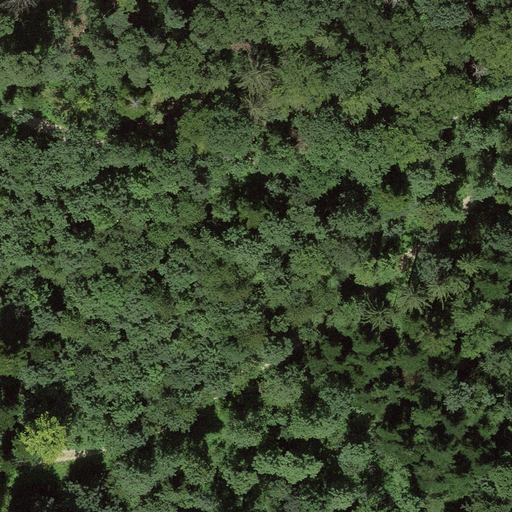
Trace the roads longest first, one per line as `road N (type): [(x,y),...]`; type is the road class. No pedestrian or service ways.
road 1 (track): [(511,158),(315,338),(156,431),(68,457),(0,466)]
road 2 (track): [(511,91),(341,151),(233,163),(143,156),(56,131),(0,100)]
